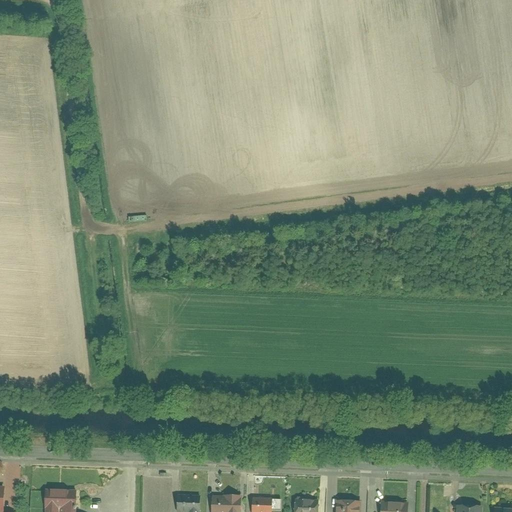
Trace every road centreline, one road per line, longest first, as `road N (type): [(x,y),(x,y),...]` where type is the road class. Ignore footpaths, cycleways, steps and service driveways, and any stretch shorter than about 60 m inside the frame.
road 1 (tertiary): [(0,450),(511,471)]
road 2 (track): [(85,226),(107,230),(511,176)]
road 3 (track): [(55,0),(105,385)]
road 4 (track): [(193,392),(511,405)]
